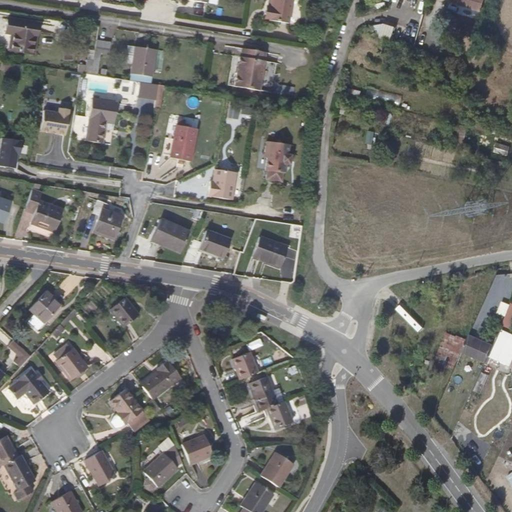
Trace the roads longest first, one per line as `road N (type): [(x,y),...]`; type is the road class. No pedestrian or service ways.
road 1 (track): [(352,302),(322,270),(318,252),(334,74),(361,0)]
road 2 (residential): [(184,319),(238,457),(209,503),(193,506)]
road 3 (tertiary): [(352,358),(475,511)]
road 4 (residential): [(184,319),(74,401),(63,439)]
road 5 (tertiary): [(184,278),(257,296),(333,340)]
road 6 (unclassified): [(370,290),(511,255)]
road 7 (tertiary): [(0,249),(120,268)]
